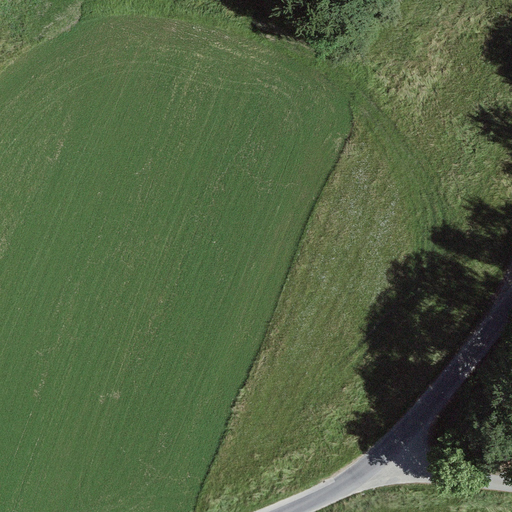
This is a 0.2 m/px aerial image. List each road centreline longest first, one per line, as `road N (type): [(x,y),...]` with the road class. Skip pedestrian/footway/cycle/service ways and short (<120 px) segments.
road 1 (tertiary): [(379,457),(511,305)]
road 2 (residential): [(379,457),(511,484)]
